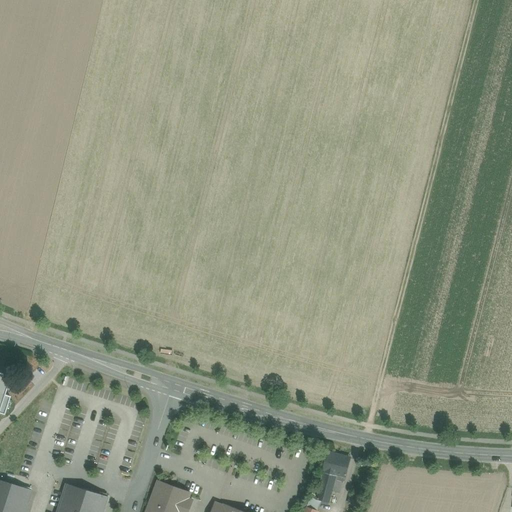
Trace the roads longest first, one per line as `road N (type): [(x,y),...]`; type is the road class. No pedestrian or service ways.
road 1 (secondary): [(0,329),(291,422),(389,444),(511,457)]
road 2 (track): [(366,439),(477,0)]
